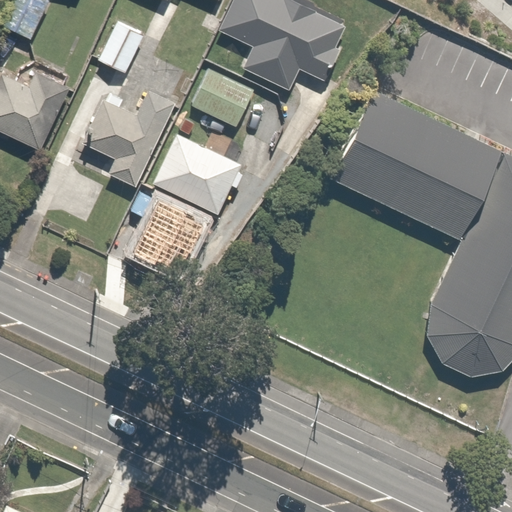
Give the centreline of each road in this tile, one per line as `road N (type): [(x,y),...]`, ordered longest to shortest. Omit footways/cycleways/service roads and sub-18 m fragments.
road 1 (secondary): [(0,295),(464,511)]
road 2 (secondary): [(301,511),(0,368)]
